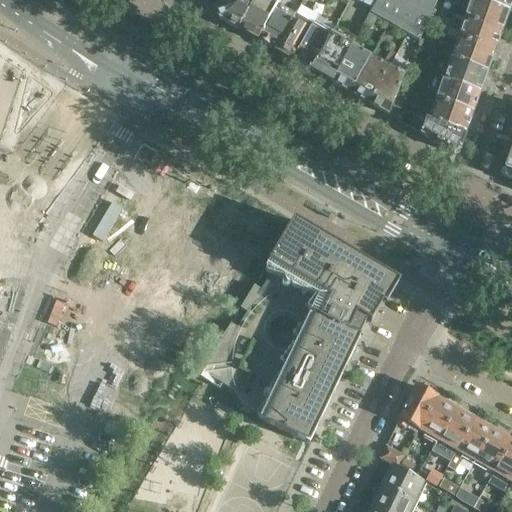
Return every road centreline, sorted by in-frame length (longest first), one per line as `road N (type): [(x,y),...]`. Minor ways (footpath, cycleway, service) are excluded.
road 1 (tertiary): [(444,247),(19,0)]
road 2 (residential): [(466,188),(185,27)]
road 3 (residential): [(326,511),(409,338)]
road 4 (residential): [(511,60),(466,188)]
road 5 (residential): [(511,400),(409,338)]
